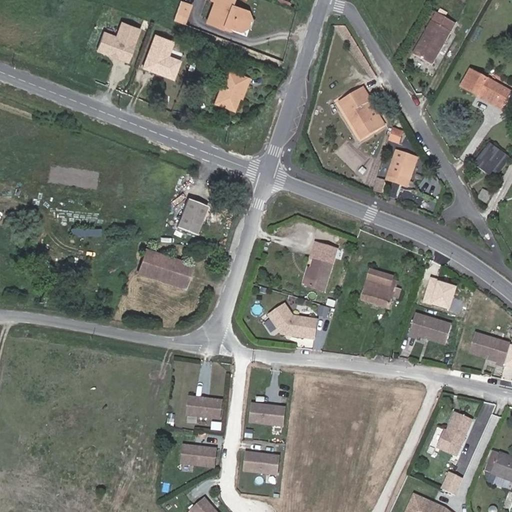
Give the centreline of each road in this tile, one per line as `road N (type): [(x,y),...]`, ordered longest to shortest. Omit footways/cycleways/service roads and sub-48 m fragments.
road 1 (residential): [(320,0),(349,14),(486,234)]
road 2 (unclassified): [(0,71),(266,175)]
road 3 (unclassified): [(266,175),(443,246),(511,294)]
road 4 (residential): [(212,345),(0,316)]
road 5 (residential): [(243,352),(439,377)]
road 6 (residential): [(320,0),(266,175)]
road 7 (residential): [(266,175),(212,345)]
road 8 (residential): [(243,352),(227,494),(243,511)]
road 9 (residential): [(439,377),(377,511)]
